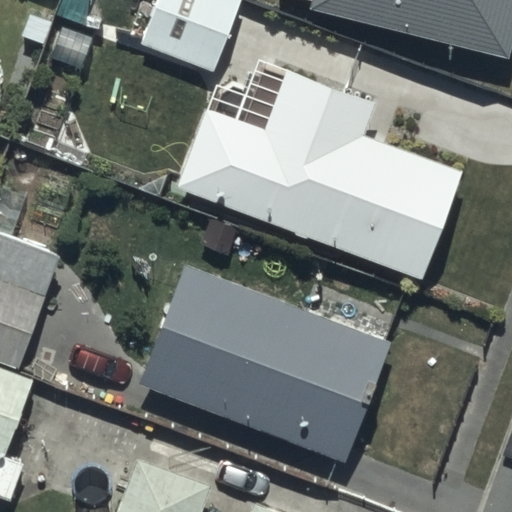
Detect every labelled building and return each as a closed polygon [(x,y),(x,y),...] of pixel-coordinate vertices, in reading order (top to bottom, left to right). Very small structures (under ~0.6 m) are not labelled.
[(241,0),(158,0),(141,48),(214,75),(241,0)] [(511,0),(313,0),(310,13),(511,64),(511,59),(511,0)] [(202,110),(173,189),(425,283),(465,177),(363,139),(375,107),(287,74),(265,133),(202,110)] [(5,461),(37,381),(22,375),(67,260),(0,234),(0,497),(16,504),(29,470),(12,464),(5,461)] [(180,268),(137,387),(347,464),(391,344),(180,268)] [(259,511),(254,510),(252,511),(201,511),(210,487),(139,462),(121,511),(259,511)]
